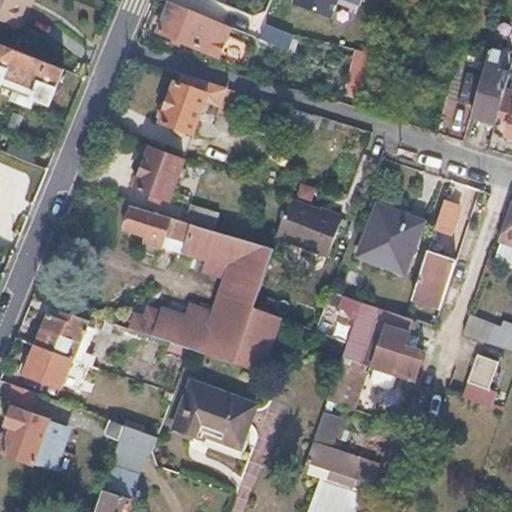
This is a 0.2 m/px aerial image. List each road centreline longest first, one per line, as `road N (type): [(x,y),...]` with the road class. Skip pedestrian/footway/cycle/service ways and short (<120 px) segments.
road 1 (residential): [(118,44),(511,165)]
road 2 (residential): [(0,329),(118,44)]
